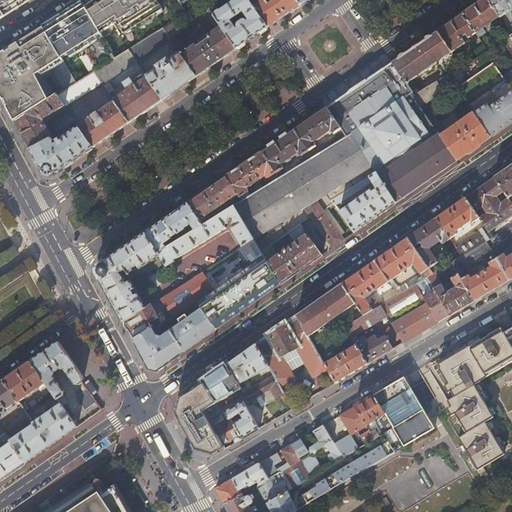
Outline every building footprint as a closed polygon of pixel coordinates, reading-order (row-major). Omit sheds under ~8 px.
[(0,0),(0,19),(30,0),(0,0)] [(86,0),(82,3),(88,13),(93,22),(98,30),(99,31),(113,23),(111,21),(114,19),(122,32),(161,9),(156,0),(86,0)] [(215,15),(214,16),(222,27),(237,49),(251,39),(268,27),(249,0),(237,0),(222,11),(217,12),(215,15)] [(249,0),(268,27),(279,20),(300,5),(297,0),(249,0)] [(484,0),(475,6),(463,15),(476,33),(485,27),(487,30),(493,26),(491,23),(499,17),(487,0),(484,0)] [(511,0),(487,0),(499,17),(500,17),(505,14),(510,21),(511,20),(511,0)] [(207,6),(204,2),(194,9),(197,13),(207,6)] [(82,3),(44,27),(65,63),(103,39),(98,30),(93,34),(92,33),(85,37),(85,38),(70,48),(66,41),(59,28),(63,26),(65,28),(84,16),(88,13),(82,3)] [(93,22),(88,13),(84,16),(89,25),(93,22)] [(451,23),(438,32),(452,53),(470,40),(468,38),(472,35),(477,42),(480,39),(476,33),(463,15),(451,23)] [(182,30),(176,21),(163,29),(170,38),(182,30)] [(59,28),(66,41),(70,38),(65,28),(63,26),(59,28)] [(8,108),(15,122),(33,111),(53,98),(40,78),(53,70),(66,91),(78,83),(65,63),(44,27),(41,29),(42,30),(40,31),(39,30),(18,44),(20,47),(7,55),(5,52),(0,55),(0,94),(4,101),(7,100),(11,107),(8,108)] [(224,58),(237,49),(222,27),(208,36),(206,34),(202,37),(204,39),(205,41),(203,43),(201,41),(199,42),(201,45),(197,47),(195,45),(183,53),(183,52),(181,53),(182,54),(181,54),(196,77),(224,58)] [(170,38),(163,29),(157,32),(129,51),(137,62),(170,39),(170,38)] [(421,43),(392,63),(407,84),(409,83),(408,83),(425,71),(426,71),(427,71),(428,72),(433,69),(432,67),(433,66),(432,66),(435,64),(441,73),(444,77),(447,75),(461,66),(452,53),(438,32),(421,43)] [(511,83),(509,86),(511,89),(511,35),(485,51),(493,62),(500,73),(511,65),(505,55),(508,52),(507,50),(509,49),(511,52),(511,83)] [(18,44),(5,52),(7,55),(20,47),(18,44)] [(137,62),(129,51),(94,73),(102,84),(103,85),(137,62)] [(175,92),(196,77),(181,54),(179,52),(167,61),(164,57),(154,64),(156,68),(146,75),(146,76),(163,100),(175,92)] [(493,62),(457,88),(474,113),(476,116),(490,137),(511,121),(511,89),(509,86),(500,73),(493,62)] [(341,129),(346,137),(352,134),(377,173),(396,203),(457,160),(443,139),(435,128),(430,120),(423,125),(404,99),(413,92),(407,84),(392,63),(377,74),(376,73),(373,75),(374,76),(365,82),(365,81),(362,83),(362,84),(354,90),(353,89),(350,91),(351,91),(342,98),(341,97),(339,98),(340,99),(327,108),(341,129)] [(65,107),(102,84),(94,73),(83,80),(78,83),(66,91),(58,96),(64,106),(65,107)] [(444,77),(441,73),(423,84),(425,88),(444,77)] [(419,106),(453,83),(447,75),(444,77),(425,88),(414,95),(413,96),(419,106)] [(148,110),(163,100),(146,76),(134,84),(131,79),(124,84),(128,90),(114,100),(114,101),(130,123),(148,110)] [(33,111),(15,122),(30,149),(52,137),(53,137),(54,135),(54,133),(50,134),(45,125),(44,125),(43,123),(40,122),(40,119),(43,120),(64,106),(58,96),(57,95),(53,98),(33,111)] [(110,136),(130,123),(114,101),(78,126),(94,148),(110,136)] [(426,115),(433,110),(428,104),(422,108),(426,115)] [(327,108),(295,130),(312,158),(332,146),(329,142),(315,151),(313,148),(316,146),(313,143),(331,131),(333,134),(341,129),(327,108)] [(430,120),(435,128),(441,123),(433,110),(426,115),(430,120)] [(56,127),(71,116),(68,112),(52,123),(56,127)] [(54,135),(75,121),(71,116),(56,127),(54,132),(54,133),(54,135)] [(443,139),(457,160),(490,137),(476,116),(461,126),(462,127),(458,130),(457,129),(443,139)] [(63,168),(94,148),(78,126),(57,142),(58,144),(57,146),(58,146),(56,148),(54,145),(55,142),(52,137),(30,149),(40,168),(42,168),(42,170),(43,173),(44,174),(46,175),(47,176),(50,176),(53,175),(55,174),(56,172),(57,173),(63,168)] [(295,130),(263,153),(280,178),(285,175),(281,170),(284,168),(282,165),(287,161),(288,163),(291,161),(290,159),(295,155),(299,160),(302,158),(301,156),(305,154),(308,157),(297,164),(298,167),(312,158),(295,130)] [(254,239),(262,251),(295,228),(301,224),(303,227),(313,220),(333,247),(344,240),(323,211),(334,204),(332,201),(350,190),(354,187),(377,173),(352,134),(346,137),(332,146),(312,158),(298,167),(285,175),(280,178),(277,180),(247,199),(242,201),(240,203),(236,205),(235,206),(254,239)] [(263,153),(227,177),(242,201),(247,199),(244,195),(247,192),(248,193),(248,192),(246,189),(265,176),(268,179),(269,178),(268,178),(273,174),(277,180),(280,178),(263,153)] [(511,164),(494,178),(509,198),(511,195),(511,164)] [(340,212),(354,232),(396,203),(377,173),(354,187),(357,192),(372,183),(376,189),(372,192),(371,190),(364,195),(365,198),(364,199),(361,196),(358,198),(358,199),(340,212)] [(227,177),(188,204),(203,226),(209,222),(206,217),(205,216),(230,199),(230,200),(236,196),(240,203),(242,201),(227,177)] [(511,202),(509,198),(494,178),(465,198),(480,218),(486,226),(490,232),(511,216),(511,202)] [(332,201),(334,204),(335,206),(338,204),(353,194),(350,190),(332,201)] [(480,218),(465,198),(436,218),(451,239),(458,234),(456,232),(470,221),(471,225),(474,223),(473,222),(480,218)] [(219,216),(235,206),(236,205),(234,203),(218,213),(219,216)] [(176,212),(164,221),(175,236),(178,234),(179,234),(180,235),(182,233),(181,232),(185,229),(191,224),(195,231),(203,226),(188,204),(176,212)] [(159,253),(160,256),(167,267),(175,262),(174,260),(226,227),(224,224),(227,222),(228,216),(233,217),(232,223),(234,226),(231,228),(242,247),(254,239),(235,206),(219,216),(209,222),(203,226),(195,231),(182,239),(178,241),(167,248),(159,253)] [(451,239),(436,218),(408,238),(430,268),(439,262),(430,249),(441,241),(443,243),(451,239)] [(154,227),(145,234),(159,253),(167,248),(164,244),(172,238),(175,236),(164,221),(154,227)] [(511,278),(511,225),(493,237),(487,241),(494,252),(501,248),(511,241),(511,254),(508,258),(505,254),(504,254),(498,258),(510,280),(511,278)] [(487,241),(493,237),(490,232),(486,226),(456,247),(463,255),(487,241)] [(262,251),(281,284),(322,255),(308,234),(298,241),(297,240),(293,242),(294,244),(284,251),(286,253),(284,255),(283,252),(277,256),(276,252),(274,250),(298,233),(295,228),(262,251)] [(100,278),(124,322),(146,308),(139,294),(134,296),(133,291),(136,289),(132,281),(129,281),(127,282),(122,273),(126,271),(129,275),(134,271),(135,273),(160,256),(159,253),(145,234),(121,250),(103,263),(101,264),(100,265),(98,266),(97,269),(97,271),(97,274),(99,276),(100,277),(100,278)] [(425,279),(428,277),(434,273),(431,269),(430,268),(408,238),(375,261),(390,281),(415,264),(425,279)] [(202,309),(216,329),(281,284),(262,251),(254,239),(242,247),(238,250),(254,271),(214,299),(213,297),(216,294),(203,272),(160,299),(162,302),(171,316),(197,301),(202,309)] [(487,241),(463,255),(453,262),(459,274),(474,301),(510,280),(498,258),(495,254),(494,252),(487,241)] [(495,254),(498,258),(504,254),(501,248),(494,252),(495,254)] [(366,298),(390,281),(375,261),(362,270),(343,283),(357,303),(362,310),(365,315),(366,314),(382,305),(377,300),(370,304),(366,298)] [(454,277),(459,274),(453,262),(447,265),(449,268),(454,277)] [(431,269),(434,273),(436,272),(439,270),(441,269),(438,265),(431,269)] [(441,273),(449,268),(447,265),(441,269),(439,270),(441,273)] [(450,315),(474,301),(459,274),(454,277),(452,278),(457,287),(454,289),(453,287),(449,290),(450,291),(447,294),(442,284),(443,284),(436,272),(434,273),(428,277),(450,315)] [(155,275),(146,280),(152,289),(161,283),(155,275)] [(409,288),(416,284),(410,275),(403,280),(409,288)] [(439,322),(450,315),(428,277),(425,279),(417,283),(439,322)] [(357,303),(343,283),(297,315),(299,318),(310,339),(314,336),(313,334),(357,303)] [(403,343),(439,322),(417,283),(416,284),(409,288),(399,294),(382,305),(388,315),(403,343)] [(124,322),(134,340),(152,328),(153,328),(151,323),(159,318),(151,305),(146,308),(124,322)] [(372,324),(388,315),(382,305),(366,314),(372,324)] [(170,331),(184,351),(216,329),(202,309),(189,318),(186,314),(179,319),(182,323),(170,331)] [(363,316),(365,315),(362,310),(333,328),(336,332),(346,326),(363,316)] [(352,335),(352,336),(369,326),(363,316),(346,326),(351,333),(352,335)] [(315,377),(328,369),(325,363),(323,360),(320,355),(318,353),(314,345),(310,339),(299,318),(286,327),(284,324),(269,335),(270,338),(258,347),(270,367),(275,376),(281,387),(295,379),(294,379),(310,370),(315,377)] [(166,326),(163,322),(157,326),(159,330),(166,326)] [(351,333),(346,326),(336,332),(333,334),(314,345),(318,353),(351,333)] [(134,340),(144,358),(150,370),(157,371),(184,351),(170,331),(162,337),(156,335),(152,328),(134,340)] [(328,328),(314,336),(310,339),(314,345),(333,334),(328,328)] [(511,357),(511,348),(500,328),(443,361),(445,364),(438,369),(447,384),(444,386),(451,399),(447,401),(467,433),(459,438),(477,470),(495,460),(504,454),(485,422),(494,418),(474,385),(480,381),(478,378),(511,357)] [(346,339),(352,335),(351,333),(318,353),(320,355),(322,353),(346,339)] [(336,383),(368,363),(354,338),(352,336),(352,335),(346,339),(351,347),(325,363),(328,369),(336,383)] [(368,363),(394,349),(386,336),(379,340),(376,335),(367,340),(364,336),(358,339),(356,337),(354,338),(368,363)] [(83,378),(59,342),(31,362),(46,383),(50,389),(53,393),(60,404),(62,407),(69,402),(65,396),(65,392),(55,378),(56,373),(61,370),(66,370),(76,385),(80,386),(84,391),(76,397),(86,410),(97,403),(82,382),(83,378)] [(275,399),(285,394),(281,387),(275,376),(253,388),(248,380),(270,367),(258,347),(256,344),(227,364),(239,385),(243,383),(247,389),(243,391),(249,402),(270,390),(275,399)] [(46,383),(31,362),(4,380),(19,401),(19,402),(39,388),(40,390),(43,388),(42,386),(46,383)] [(239,385),(227,364),(203,382),(218,404),(220,408),(229,403),(228,401),(223,404),(220,399),(233,391),(234,393),(242,389),(239,385)] [(435,428),(404,377),(374,395),(401,440),(405,446),(435,428)] [(19,401),(4,380),(0,383),(0,435),(1,437),(5,434),(0,426),(0,414),(2,413),(3,415),(6,412),(3,408),(5,407),(7,409),(19,401)] [(421,403),(433,397),(423,380),(412,386),(421,403)] [(214,456),(225,449),(223,445),(215,431),(210,423),(204,412),(218,404),(203,382),(202,382),(202,383),(189,392),(182,397),(176,416),(181,425),(194,450),(214,456)] [(401,440),(374,395),(355,406),(374,439),(383,434),(388,443),(393,449),(395,447),(394,445),(395,444),(401,440)] [(242,439),(259,428),(244,402),(225,413),(230,422),(232,421),(231,419),(238,415),(241,413),(243,417),(240,419),(233,423),(240,435),(242,439)] [(26,411),(30,409),(25,403),(21,405),(22,406),(26,411)] [(50,446),(77,428),(62,407),(60,404),(34,423),(50,446)] [(224,415),(223,414),(220,408),(218,404),(204,412),(210,423),(224,415)] [(29,417),(26,411),(22,406),(18,408),(26,419),(29,417)] [(374,439),(355,406),(339,416),(351,435),(365,428),(367,432),(354,439),(353,437),(336,447),(343,458),(374,439)] [(230,422),(225,413),(223,414),(224,415),(210,423),(215,431),(230,422)] [(26,463),(50,446),(34,423),(32,420),(29,422),(32,425),(11,441),(11,442),(26,463)] [(223,445),(240,435),(233,423),(232,421),(230,422),(215,431),(223,445)] [(336,447),(323,425),(313,431),(319,442),(309,448),(309,449),(310,451),(309,451),(301,439),(291,445),(310,478),(322,471),(315,460),(317,450),(327,445),(332,453),(329,455),(329,458),(333,464),(343,458),(336,447)] [(6,433),(5,434),(1,437),(0,437),(0,439),(3,443),(9,439),(6,433)] [(399,450),(405,446),(401,440),(395,444),(399,450)] [(0,481),(26,463),(11,442),(0,449),(0,481)] [(325,493),(395,452),(393,449),(388,443),(314,486),(315,488),(298,498),(297,500),(302,507),(325,493)] [(310,478),(291,445),(281,450),(290,465),(280,472),(284,480),(287,484),(290,490),(310,478)] [(260,463),(269,478),(278,473),(273,466),(281,461),(277,453),(260,463)] [(370,488),(414,467),(407,453),(364,474),(370,488)] [(253,488),(257,486),(254,482),(257,480),(259,484),(269,478),(260,463),(216,489),(225,505),(242,494),(240,490),(249,485),(250,487),(251,486),(253,488)] [(267,503),(284,494),(281,490),(285,487),(284,486),(287,484),(284,480),(278,484),(277,482),(282,478),(279,473),(278,473),(269,478),(259,484),(257,486),(267,503)] [(133,511),(118,483),(102,493),(95,483),(93,484),(92,482),(47,511),(133,511)] [(292,511),(298,509),(287,491),(284,494),(267,503),(272,511),(292,511)] [(228,511),(253,511),(257,510),(255,507),(251,509),(249,506),(252,504),(252,502),(253,501),(252,499),(254,498),(252,495),(250,496),(247,496),(244,497),(242,494),(225,505),(228,511)]
